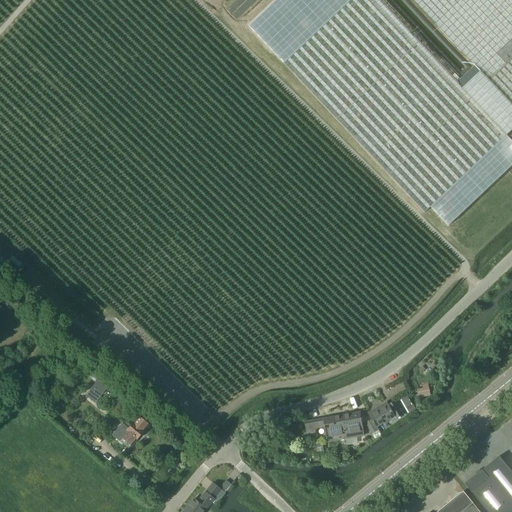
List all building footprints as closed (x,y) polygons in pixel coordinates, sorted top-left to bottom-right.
[(381,0),(350,0),(283,63),(424,213),(511,129),(511,105),(480,71),(463,87),(381,0)] [(511,0),(412,0),(480,71),(511,105),(511,0)] [(42,380),(47,384),(54,374),(49,370),(42,380)] [(422,388),(416,389),(418,398),(429,395),(426,382),(421,384),(422,388)] [(101,383),(93,392),(100,397),(107,388),(101,383)] [(120,398),(115,403),(112,407),(118,412),(126,401),(120,397),(120,398)] [(407,399),(405,398),(400,401),(405,409),(407,408),(410,412),(416,409),(413,404),(412,404),(408,399),(407,399)] [(368,413),(377,427),(394,417),(395,420),(403,415),(395,401),(382,409),(380,406),(368,413)] [(125,412),(131,417),(137,410),(131,405),(125,412)] [(360,413),(342,416),(346,438),(364,435),(360,413)] [(346,438),(342,416),(313,421),(315,428),(325,426),(328,442),(346,438)] [(123,424),(113,436),(120,441),(120,440),(122,438),(132,446),(150,425),(139,417),(129,429),(123,424)] [(482,470),(465,484),(471,492),(472,492),(487,511),(511,511),(511,471),(499,456),(482,470)] [(194,499),(185,510),(188,511),(203,511),(214,499),(217,501),(224,492),(214,484),(207,493),(206,492),(198,502),(194,499)] [(480,511),(466,495),(463,492),(438,511),(480,511)]
